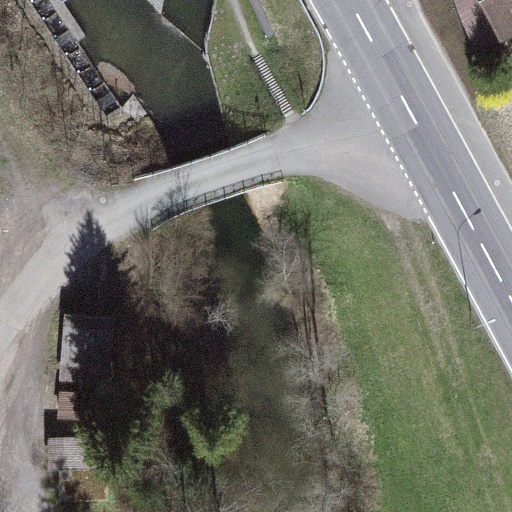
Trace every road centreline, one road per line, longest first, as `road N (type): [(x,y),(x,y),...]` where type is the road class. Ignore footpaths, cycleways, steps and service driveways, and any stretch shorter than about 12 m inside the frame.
road 1 (unclassified): [(0,328),(52,265),(120,223),(410,116)]
road 2 (secondary): [(410,116),(511,303)]
road 3 (track): [(34,511),(14,469),(0,382)]
road 4 (secondary): [(345,0),(410,116)]
